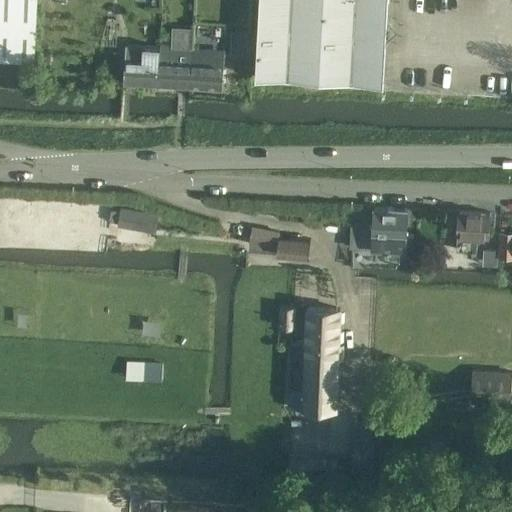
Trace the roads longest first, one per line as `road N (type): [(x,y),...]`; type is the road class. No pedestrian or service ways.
road 1 (unclassified): [(85,172),(511,197)]
road 2 (tertiary): [(511,162),(248,158),(85,172)]
